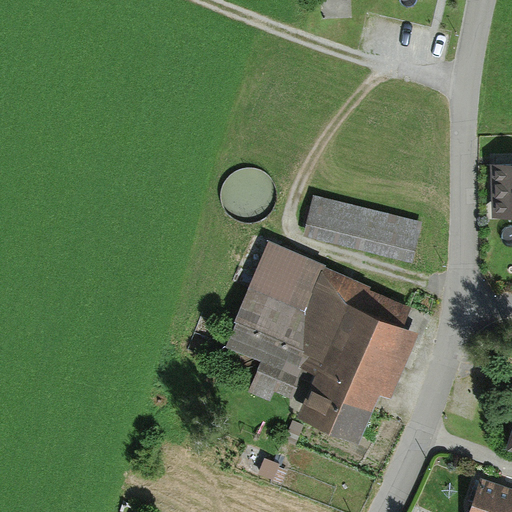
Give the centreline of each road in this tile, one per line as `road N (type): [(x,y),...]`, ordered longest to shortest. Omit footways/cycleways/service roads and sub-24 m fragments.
road 1 (residential): [(458,307),(463,123),(483,0)]
road 2 (track): [(467,77),(371,64),(202,0)]
road 3 (residential): [(382,511),(432,402),(458,307)]
